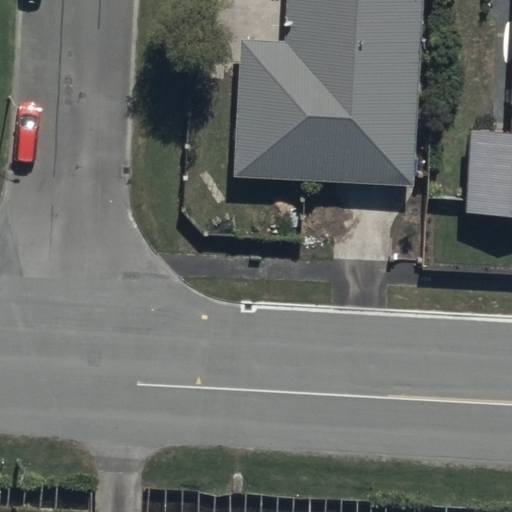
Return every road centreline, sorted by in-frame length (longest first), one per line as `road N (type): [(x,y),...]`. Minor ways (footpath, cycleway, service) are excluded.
road 1 (tertiary): [(62,379),(511,400)]
road 2 (residential): [(62,379),(81,0)]
